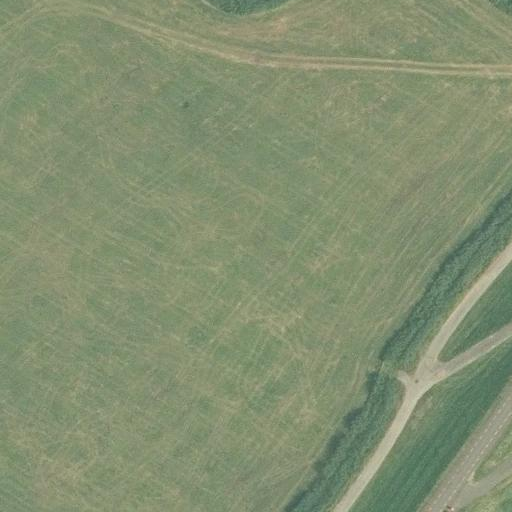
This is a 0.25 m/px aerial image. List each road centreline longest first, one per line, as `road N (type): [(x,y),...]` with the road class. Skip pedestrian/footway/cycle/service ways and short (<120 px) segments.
road 1 (track): [(106,0),(206,48),(511,75)]
road 2 (track): [(511,251),(432,348),(419,376)]
road 3 (unclassified): [(437,511),(511,404)]
